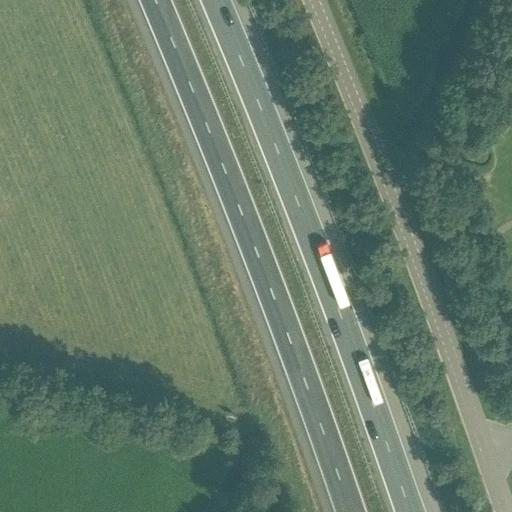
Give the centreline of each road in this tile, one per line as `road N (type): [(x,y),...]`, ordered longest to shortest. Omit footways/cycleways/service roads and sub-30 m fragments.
road 1 (motorway): [(154,0),(350,511)]
road 2 (motorway): [(409,511),(277,143),(216,0)]
road 3 (tertiary): [(503,511),(313,0)]
